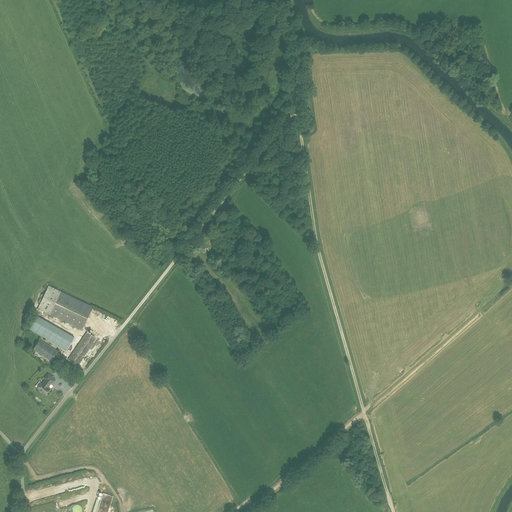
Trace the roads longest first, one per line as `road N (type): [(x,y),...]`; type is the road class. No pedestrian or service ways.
road 1 (track): [(364,410),(313,222),(296,108)]
road 2 (track): [(122,327),(296,108)]
road 3 (unclassified): [(19,456),(122,327)]
road 4 (track): [(248,511),(364,410)]
road 5 (track): [(364,410),(476,312)]
